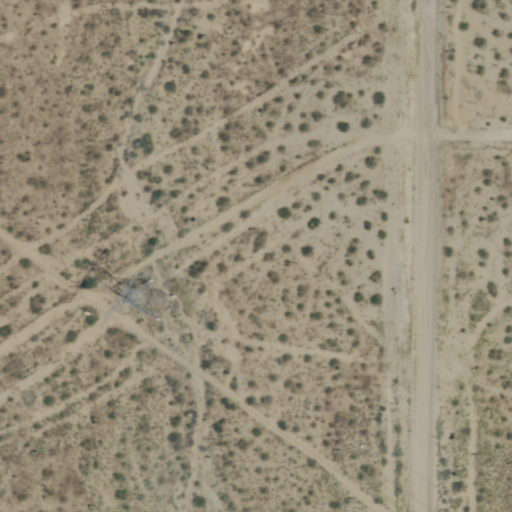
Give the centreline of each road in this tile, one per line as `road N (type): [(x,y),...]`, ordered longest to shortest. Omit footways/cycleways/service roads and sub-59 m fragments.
road 1 (residential): [(424,511),(422,0)]
road 2 (track): [(0,139),(169,145),(420,135)]
